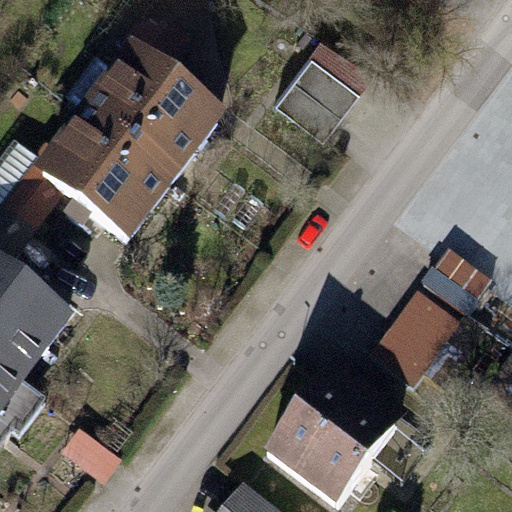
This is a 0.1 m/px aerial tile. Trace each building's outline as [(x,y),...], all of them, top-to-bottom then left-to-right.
[(318,40),(282,119),(340,145),(376,67),(318,40)] [(267,125),(169,49),(85,158),(60,139),(3,213),(43,243),(82,191),(166,256),(267,125)] [(106,324),(5,256),(0,263),(0,449),(15,460),(106,324)] [(369,511),(421,438),(344,384),(286,466),(352,511),(369,511)] [(276,511),(256,496),(243,511),(276,511)]
